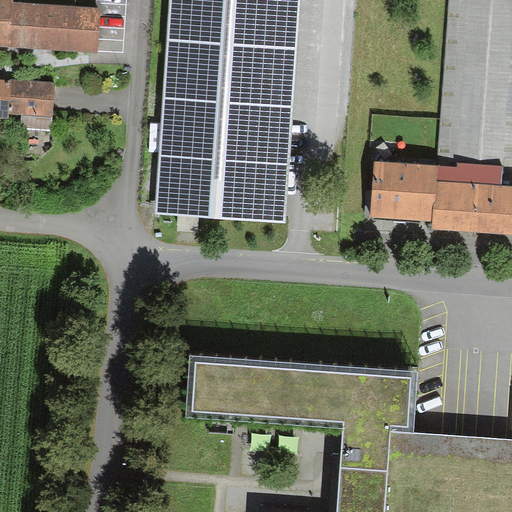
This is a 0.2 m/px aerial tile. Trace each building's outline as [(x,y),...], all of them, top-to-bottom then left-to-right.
[(14,0),(0,0),(0,45),(46,49),(98,52),(101,11),(14,5),(14,0)] [(170,0),(157,212),(284,220),(299,0),(170,0)] [(511,0),(444,0),(436,154),(472,156),(511,158),(511,0)] [(0,117),(8,118),(9,114),(52,117),(54,83),(30,81),(13,80),(14,69),(0,68),(0,117)] [(425,207),(428,154),(367,151),(364,204),(425,207)] [(472,156),(436,154),(428,154),(425,207),(425,219),(469,221),(472,156)] [(511,217),(511,158),(472,156),(469,221),(511,224),(511,217)] [(511,511),(511,439),(410,433),(414,363),(188,349),(185,410),(342,420),(338,480),(336,511),(511,511)]
